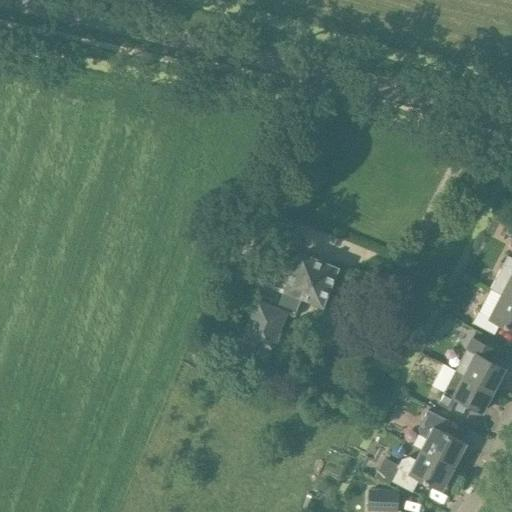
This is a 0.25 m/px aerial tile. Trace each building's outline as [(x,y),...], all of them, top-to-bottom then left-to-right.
[(288,290),(280,309),(259,300),(244,337),(241,336),(234,354),(265,367),(273,349),(289,313),(295,315),(303,296),(323,304),(338,268),(302,253),(287,289),(288,290)] [(490,290),(502,296),(511,300),(511,258),(508,257),(490,290)] [(494,334),(499,324),(511,330),(511,300),(502,296),(490,318),(478,311),(472,323),(494,334)] [(505,369),(492,362),(498,350),(471,337),(454,370),(494,391),(505,369)] [(494,391),(454,370),(443,391),(444,392),(439,402),(462,414),(467,404),(483,412),(494,391)] [(427,412),(421,423),(418,429),(420,435),(427,438),(421,450),(453,467),(465,445),(443,433),(448,422),(427,412)] [(403,458),(397,469),(390,482),(411,493),(418,480),(440,491),(453,467),(421,450),(416,459),(409,456),(403,458)] [(398,491),(382,490),(369,490),(368,511),(401,511),(397,511),(398,491)]
